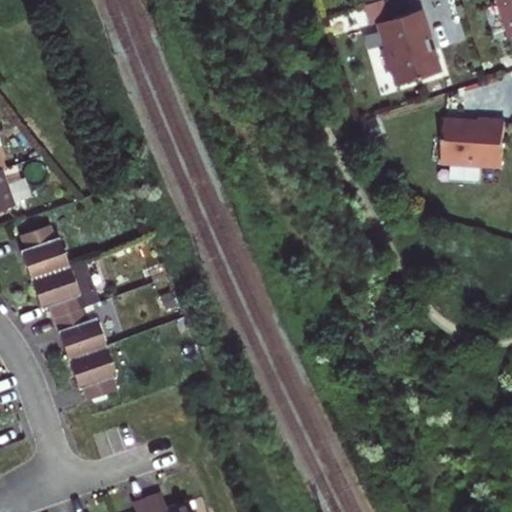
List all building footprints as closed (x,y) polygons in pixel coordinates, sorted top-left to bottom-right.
[(382,0),(363,0),(367,22),(386,19),(382,0)] [(511,0),(498,0),(510,39),(511,38),(511,0)] [(422,9),(377,23),(384,47),(380,49),(387,71),(391,70),(396,85),(441,71),(434,48),(429,50),(426,38),(430,36),(422,9)] [(479,124),(446,120),(443,169),(501,173),(505,122),(493,121),(479,120),(479,124)] [(0,210),(13,206),(0,169),(6,168),(0,151),(0,210)] [(49,226),(19,235),(24,250),(19,252),(29,280),(40,309),(49,306),(54,319),(69,360),(80,389),(84,388),(89,401),(118,391),(112,377),(119,375),(108,346),(97,318),(89,321),(84,308),(96,304),(82,260),(69,265),(59,238),(54,239),(49,226)] [(165,492),(150,498),(136,503),(139,511),(196,511),(193,501),(170,509),(165,492)]
